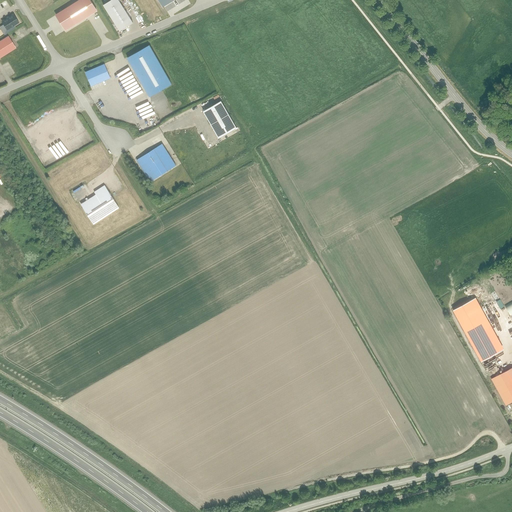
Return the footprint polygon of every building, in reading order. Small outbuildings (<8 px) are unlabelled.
[(90,0),(77,0),(55,14),(64,30),(95,10),(90,0)] [(108,0),(103,3),(121,30),(133,22),(119,0),(108,0)] [(0,26),(4,33),(5,34),(16,28),(14,26),(19,23),(13,13),(0,21),(2,25),(0,26)] [(0,56),(16,47),(8,35),(0,39),(0,56)] [(130,57),(152,96),(173,84),(151,45),(130,57)] [(82,72),(88,86),(107,78),(102,64),(82,72)] [(120,78),(123,83),(134,77),(132,72),(120,78)] [(131,100),(143,94),(137,81),(125,87),(131,100)] [(113,90),(104,99),(106,102),(116,92),(113,90)] [(215,138),(233,128),(217,101),(199,111),(215,138)] [(82,143),(76,135),(73,138),(71,135),(63,141),(72,151),(82,143)] [(136,159),(150,181),(176,164),(162,143),(136,159)] [(78,206),(91,225),(116,208),(102,186),(92,192),(94,195),(78,206)] [(499,310),(493,313),(502,329),(508,326),(499,310)] [(491,326),(468,339),(481,361),(503,349),(491,326)] [(507,328),(498,334),(501,338),(510,333),(507,328)] [(511,367),(492,379),(506,405),(511,401),(511,367)]
